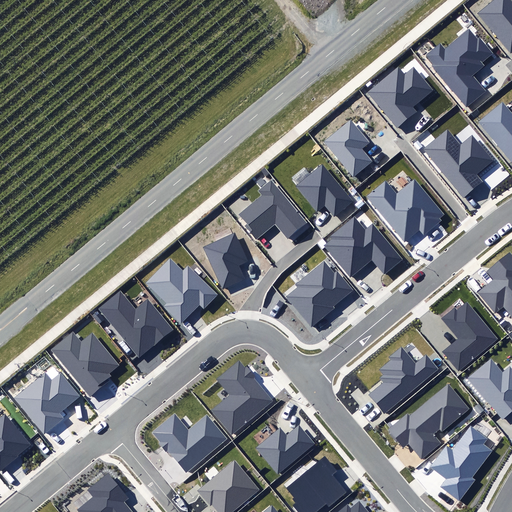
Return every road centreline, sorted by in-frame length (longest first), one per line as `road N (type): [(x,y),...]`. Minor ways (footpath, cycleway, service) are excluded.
road 1 (tertiary): [(395,0),(0,329)]
road 2 (residential): [(307,380),(511,210)]
road 3 (residential): [(111,429),(239,331),(271,337),(307,380)]
road 4 (residential): [(307,380),(416,511)]
road 5 (residential): [(14,511),(111,429)]
